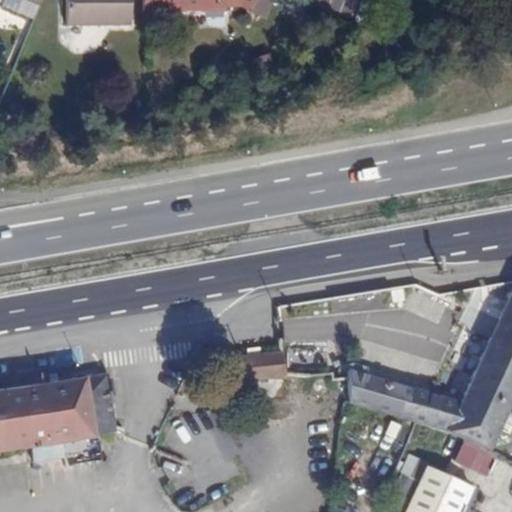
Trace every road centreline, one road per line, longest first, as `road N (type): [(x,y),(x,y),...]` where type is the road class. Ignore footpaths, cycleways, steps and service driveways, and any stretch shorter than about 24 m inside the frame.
road 1 (primary): [(511,157),(0,246)]
road 2 (primary): [(0,314),(511,226)]
